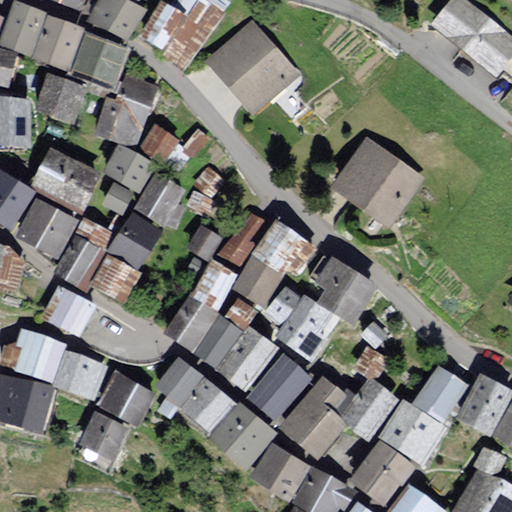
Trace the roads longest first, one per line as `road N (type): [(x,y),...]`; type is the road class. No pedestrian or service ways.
road 1 (residential): [(30,0),(139,49),(271,196),(511,391)]
road 2 (residential): [(371,511),(147,332)]
road 3 (residential): [(301,0),(377,29),(511,127)]
road 4 (residential): [(147,332),(0,235)]
road 5 (residential): [(0,340),(24,331),(125,353),(138,350),(147,332)]
